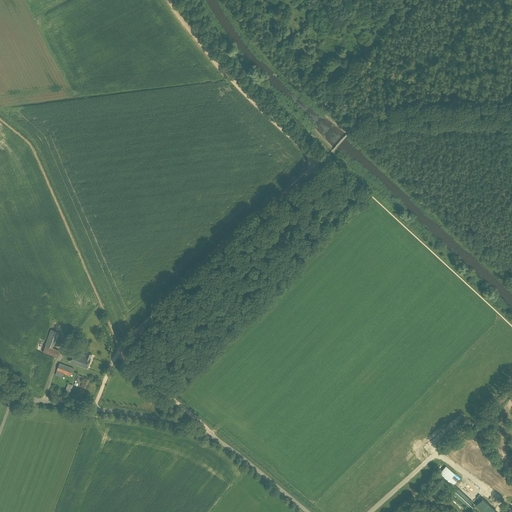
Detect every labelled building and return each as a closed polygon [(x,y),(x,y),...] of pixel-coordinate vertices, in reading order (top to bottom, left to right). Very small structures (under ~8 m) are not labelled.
[(57,357),(59,350),(52,348),(58,332),(51,330),(43,352),(57,357)] [(91,358),(92,354),(87,352),(86,356),(84,355),(85,354),(82,353),(81,354),(73,351),(69,362),(87,368),(91,358)] [(71,377),(74,368),(59,362),(55,375),(63,378),(65,374),(71,377)] [(86,388),(89,379),(84,377),(81,386),(86,388)] [(70,394),(73,385),(68,383),(64,392),(70,394)] [(82,399),(85,390),(80,388),(76,397),(82,399)] [(456,492),(471,506),(476,501),(461,487),(456,492)] [(477,507),(481,511),(495,511),(482,501),(477,507)]
